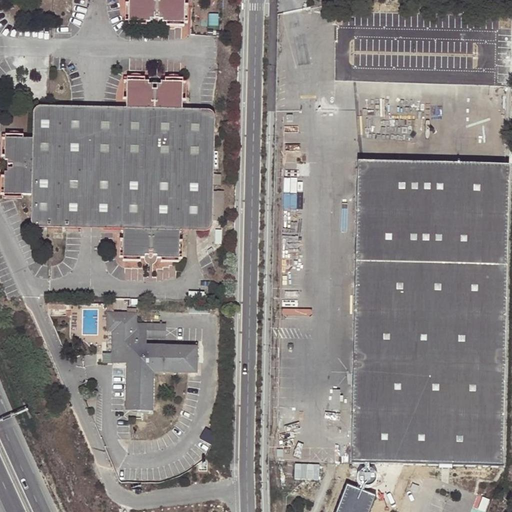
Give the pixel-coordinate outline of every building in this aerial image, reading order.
[(161,18),(161,22),(183,22),(184,0),(127,0),(127,21),(149,22),(149,18),(152,18),(152,13),(157,13),(157,18),(161,18)] [(220,177),(214,177),(215,119),(214,116),(213,114),(210,112),(208,112),(205,112),(203,113),(202,114),(200,117),(191,116),(188,112),(182,110),(182,85),(161,85),(161,87),(156,87),(156,92),(152,92),(152,87),(148,87),(148,84),(126,84),(126,110),(109,109),(104,111),(103,115),(84,115),(83,111),(79,109),(49,109),(39,109),(35,113),(33,141),(6,141),(6,163),(9,163),(9,167),(15,167),(15,171),(9,171),(9,175),(6,175),(6,197),(33,197),(33,222),(34,227),(38,230),(49,230),(77,231),(81,229),(83,224),(98,225),(100,228),(103,231),(124,231),(124,259),(146,259),(146,256),(149,256),(150,251),(154,251),(154,256),(158,256),(158,259),(179,259),(180,232),(184,231),(186,230),(188,226),(197,227),(198,230),(200,233),(203,234),(207,234),(210,233),(212,230),(213,228),(213,222),(223,223),(224,194),(214,194),(214,186),(220,186),(220,177)] [(369,464),(504,466),(506,341),(509,164),(356,161),(353,344),(351,464),(365,464),(365,468),(369,468),(369,464)] [(195,373),(196,347),(145,346),(145,338),(165,339),(165,325),(135,324),(136,314),(127,313),(107,313),(106,330),(113,331),(112,355),(115,355),(114,363),(126,363),(125,409),(151,410),(152,372),(195,373)] [(370,469),(369,468),(365,468),(363,468),(361,469),(359,471),(358,472),(357,474),(357,476),(357,478),(357,480),(358,482),(359,484),(360,485),(362,486),(366,487),(368,487),(370,486),(372,485),(373,484),(374,483),(375,481),(376,479),(376,477),(375,475),(375,473),(373,471),(372,470),(370,469)] [(364,491),(366,487),(362,486),(360,490),(348,485),(340,508),(345,510),(344,511),(371,511),(377,496),(364,491)]
